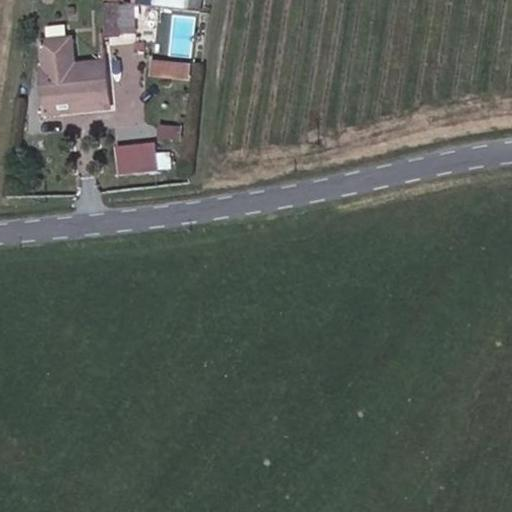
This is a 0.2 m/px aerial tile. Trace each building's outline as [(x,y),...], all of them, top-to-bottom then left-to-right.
[(124,4),(113,6),(116,41),(128,40),(124,4)] [(99,43),(116,41),(113,6),(95,8),(99,43)] [(69,44),(41,48),(45,76),(73,72),(69,44)] [(152,75),(192,78),(194,62),(153,59),(152,75)] [(46,112),(108,104),(104,67),(73,72),(45,76),(40,77),(46,112)] [(111,114),(108,104),(46,112),(48,123),(111,114)] [(160,143),(119,145),(121,174),(162,172),(160,143)]
